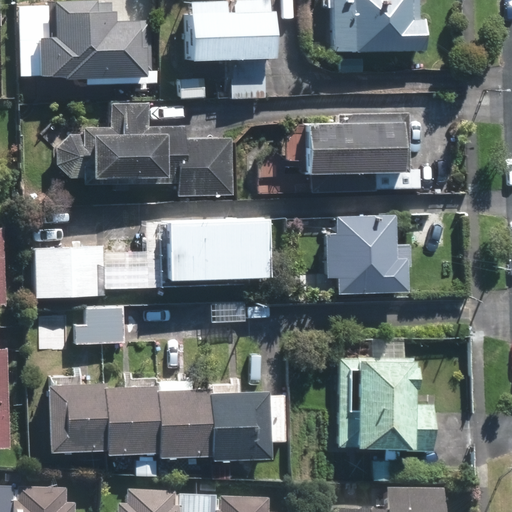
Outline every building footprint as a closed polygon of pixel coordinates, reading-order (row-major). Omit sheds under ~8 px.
[(414,19),(413,0),(336,0),(338,53),(427,51),(426,19),(414,19)] [(27,2),(28,83),(146,82),(145,15),(117,16),(116,1),(27,2)] [(191,59),(276,58),(275,11),(190,13),(191,59)] [(265,60),(231,61),(232,99),(265,98),(265,60)] [(200,76),(175,76),(175,96),(200,96),(200,76)] [(143,125),(143,101),(104,101),(105,125),(78,125),(78,133),(65,132),(51,146),(52,163),(65,176),(78,176),(79,184),(173,182),(173,195),(230,195),(229,137),(181,137),(181,124),(143,125)] [(405,110),(333,110),(333,117),(299,117),(299,168),(304,168),(305,186),(370,186),(370,166),(405,166),(405,110)] [(391,257),(390,214),(330,214),(330,230),(320,231),(321,275),(331,275),(331,290),(401,289),(401,256),(391,257)] [(261,216),(160,218),(161,276),(263,274),(261,216)] [(101,295),(100,244),(29,246),(31,296),(101,295)] [(240,301),(203,301),(203,319),(240,319),(240,301)] [(119,304),(82,306),(82,321),(70,322),(71,343),(120,341),(119,304)] [(66,325),(65,308),(36,310),(38,352),(67,351),(66,325)] [(428,450),(428,404),(406,403),(407,358),(335,356),(333,445),(384,445),(384,449),(428,450)] [(102,449),(101,385),(101,382),(43,384),(44,449),(102,449)] [(155,451),(154,389),(154,384),(101,385),(102,449),(102,453),(155,451)] [(208,454),(207,391),(207,388),(154,389),(155,451),(155,455),(208,454)] [(265,394),(265,390),(207,391),(208,454),(208,458),(266,457),(266,441),(282,440),(281,394),(265,394)] [(388,460),(368,460),(368,479),(388,479),(388,460)] [(331,510),(330,511),(438,511),(439,488),(382,487),(381,510),(331,510)] [(0,491),(0,511),(70,511),(71,509),(61,509),(61,493),(13,493),(13,507),(9,507),(9,492),(0,491)] [(192,511),(193,500),(174,500),(174,510),(169,510),(170,496),(122,494),(122,510),(112,510),(112,511),(192,511)] [(193,500),(192,511),(263,511),(264,503),(216,502),(215,511),(211,511),(212,501),(193,500)]
